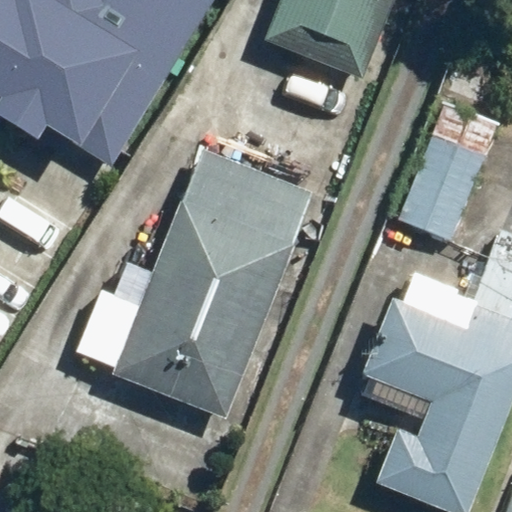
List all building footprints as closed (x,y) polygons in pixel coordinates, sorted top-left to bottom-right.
[(108,170),(211,0),(0,0),(0,129),(27,146),(36,131),(70,152),(72,148),(108,170)] [(393,0),(277,0),(259,46),(358,87),(393,0)] [(500,94),(445,74),(390,229),(445,249),(500,94)] [(221,424),(306,198),(192,155),(134,308),(96,294),(72,357),(110,372),(107,381),(221,424)] [(433,511),(465,511),(511,386),(511,318),(507,317),(511,302),(511,235),(489,227),(459,308),(437,300),(430,319),(387,303),(349,404),(390,419),(365,486),(433,511)]
